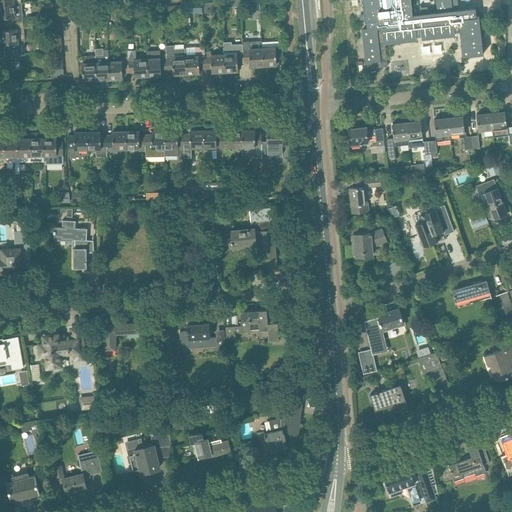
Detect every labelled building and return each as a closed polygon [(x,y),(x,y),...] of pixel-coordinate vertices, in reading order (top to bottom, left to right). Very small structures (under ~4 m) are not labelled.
[(367,29),(362,30),(365,63),(367,63),(368,68),(387,66),(384,42),(417,39),(416,35),(421,35),(422,38),(455,35),(455,31),(460,31),(462,56),(483,54),(479,16),(477,17),(475,8),(458,10),(456,0),(435,0),(437,12),(412,15),(410,0),(362,0),(365,22),(366,22),(367,29)] [(207,11),(207,7),(219,6),(219,2),(203,3),(203,11),(207,11)] [(0,23),(2,24),(23,22),(20,3),(0,4),(0,23)] [(173,15),(183,14),(183,5),(165,6),(166,19),(173,18),(173,15)] [(135,18),(145,17),(144,7),(134,8),(135,18)] [(23,22),(2,24),(3,29),(0,29),(0,35),(1,43),(18,41),(25,41),(23,22)] [(108,39),(115,39),(115,38),(125,38),(125,30),(108,31),(108,39)] [(263,65),(262,48),(261,40),(248,41),(248,45),(242,45),(243,63),(250,62),(250,66),(263,65)] [(19,54),(18,41),(1,43),(2,56),(19,54)] [(238,63),(243,63),(242,45),(242,43),(231,44),(231,41),(223,41),(224,53),(225,71),(238,70),(238,63)] [(173,74),(186,73),(184,48),(173,48),(173,44),(166,45),(167,71),(173,71),(173,74)] [(147,51),(147,58),(148,76),(161,75),(161,71),(167,71),(166,45),(165,45),(166,54),(160,54),(160,50),(147,51)] [(276,59),(282,59),(282,46),(275,46),(275,47),(262,48),(263,65),(276,64),(276,59)] [(61,55),(60,48),(48,49),(48,56),(61,55)] [(184,48),(186,73),(199,73),(199,69),(205,69),(204,56),(198,56),(198,55),(185,56),(185,48),(184,48)] [(103,55),(95,55),(96,79),(109,79),(108,61),(107,49),(102,50),(103,55)] [(211,72),(225,71),(224,53),(210,54),(210,55),(204,56),(205,69),(211,68),(211,72)] [(19,54),(2,56),(4,69),(21,67),(20,57),(19,54)] [(83,80),(96,79),(95,55),(82,56),(83,80)] [(134,76),(148,76),(147,58),(134,58),(134,60),(127,60),(128,73),(134,73),(134,76)] [(128,73),(127,60),(108,61),(109,79),(123,78),(122,73),(128,73)] [(62,74),(62,69),(49,70),(50,78),(51,78),(63,77),(62,74)] [(511,144),(511,126),(507,127),(505,111),(491,112),(492,129),(493,137),(508,135),(509,145),(511,144)] [(492,129),(491,112),(476,114),(478,131),(492,129)] [(447,117),(450,134),(459,133),(460,138),(463,138),(463,137),(466,137),(465,132),(464,132),(463,116),(447,117)] [(436,141),(450,140),(451,140),(450,134),(447,117),(434,119),(436,135),(435,135),(435,140),(436,141)] [(420,120),(405,122),(408,144),(423,142),(423,141),(420,120)] [(394,145),(408,144),(405,122),(392,123),(394,145),(388,145),(389,158),(395,157),(394,145)] [(376,145),(384,144),(382,128),(366,130),(366,127),(348,129),(350,144),(351,147),(360,146),(360,144),(362,143),(368,142),(367,137),(375,136),(376,145)] [(242,146),(242,129),(228,130),(228,133),(222,133),(223,164),(223,156),(226,156),(228,154),(231,153),(232,151),(234,146),(242,146)] [(261,154),(261,133),(255,133),(255,129),(242,129),(242,146),(249,146),(250,154),(261,154)] [(284,138),(282,138),(282,129),(267,129),(268,153),(275,153),(274,152),(282,152),(282,144),(282,143),(284,143),(284,138)] [(184,157),(184,146),(183,134),(178,134),(178,130),(164,131),(164,147),(164,155),(177,155),(177,157),(184,157)] [(183,134),(184,146),(189,146),(189,147),(203,147),(203,130),(190,130),(190,134),(183,134)] [(203,147),(216,147),(216,160),(220,160),(220,164),(223,164),(222,133),(222,132),(216,132),(216,130),(203,130),(203,147)] [(113,135),(106,135),(106,147),(112,147),(112,148),(126,148),(125,131),(112,131),(113,135)] [(139,131),(125,131),(126,148),(139,148),(139,150),(145,149),(144,134),(139,134),(139,131)] [(150,147),(164,147),(164,131),(151,131),(151,134),(144,134),(145,149),(145,156),(150,156),(150,147)] [(74,135),(67,135),(68,156),(78,156),(78,149),(87,149),(87,132),(74,132),(74,135)] [(100,132),(87,132),(87,149),(94,148),(96,156),(106,156),(106,147),(106,135),(101,135),(100,132)] [(466,137),(463,137),(463,138),(465,150),(473,149),(472,136),(466,137)] [(17,162),(19,162),(30,162),(30,138),(17,139),(17,162)] [(43,161),(43,155),(43,138),(30,138),(30,162),(41,162),(41,167),(45,167),(45,164),(45,161),(43,161)] [(56,138),(43,138),(43,155),(43,161),(45,161),(45,164),(63,164),(63,141),(56,141),(56,138)] [(15,162),(17,162),(17,139),(4,139),(4,156),(4,162),(15,162)] [(430,141),(423,141),(423,142),(425,154),(431,153),(431,157),(432,157),(430,141)] [(486,164),(490,176),(497,173),(500,172),(497,163),(486,164)] [(379,176),(365,178),(353,179),(354,187),(350,188),(352,213),(367,211),(365,187),(380,185),(379,176)] [(473,227),(473,228),(488,222),(487,218),(492,217),(492,219),(507,213),(502,200),(505,199),(504,195),(500,197),(494,179),(492,180),(485,182),(486,183),(477,187),(487,214),(471,220),(473,227)] [(204,197),(223,197),(223,180),(219,180),(219,183),(203,183),(204,197)] [(87,193),(88,199),(94,199),(97,195),(97,189),(91,189),(87,193)] [(68,192),(61,192),(61,202),(69,202),(68,192)] [(87,200),(87,199),(87,192),(76,192),(76,195),(72,195),(72,200),(87,200)] [(388,208),(392,218),(400,215),(396,205),(388,208)] [(436,208),(420,213),(421,214),(422,213),(424,220),(415,224),(423,246),(437,241),(435,234),(443,230),(445,234),(454,231),(446,210),(438,214),(436,208)] [(87,230),(76,229),(76,220),(62,220),(62,228),(55,227),(54,240),(55,240),(55,239),(73,241),(73,242),(74,242),(74,241),(75,241),(76,241),(76,249),(73,249),(73,268),(87,267),(87,252),(93,252),(93,242),(86,242),(87,230)] [(354,255),(356,255),(356,256),(373,255),(372,248),(387,242),(382,228),(371,233),(354,234),(354,236),(352,236),(354,255)] [(3,258),(0,258),(0,272),(9,272),(8,268),(32,266),(30,247),(27,247),(25,229),(14,230),(15,244),(11,244),(11,248),(2,249),(3,258)] [(234,245),(229,245),(229,260),(241,259),(241,262),(250,261),(250,259),(258,258),(258,257),(269,256),(268,244),(281,244),(280,230),(282,230),(282,229),(262,230),(262,231),(263,231),(263,233),(233,235),(234,245)] [(157,233),(112,237),(115,277),(129,276),(129,271),(145,270),(144,250),(158,249),(157,233)] [(452,289),(455,300),(465,297),(467,304),(491,297),(486,279),(452,289)] [(511,304),(507,291),(499,294),(502,301),(501,301),(503,306),(504,306),(506,313),(511,310),(511,304)] [(372,318),(364,321),(371,349),(372,354),(373,354),(384,351),(382,342),(379,329),(382,328),(382,329),(403,322),(402,317),(399,308),(392,310),(391,307),(372,313),(374,318),(372,318)] [(241,325),(226,326),(225,326),(226,340),(234,339),(234,333),(250,332),(250,329),(258,329),(258,331),(268,330),(269,341),(279,340),(278,323),(268,324),(267,309),(240,311),(241,325)] [(216,337),(210,337),(209,323),(203,323),(203,322),(199,322),(199,320),(187,321),(188,329),(187,329),(187,331),(179,331),(180,342),(183,345),(188,345),(191,342),(190,339),(203,338),(204,347),(217,346),(216,337)] [(140,322),(105,325),(104,349),(116,349),(116,333),(140,332),(141,335),(148,334),(148,339),(154,338),(153,323),(140,324),(140,322)] [(85,348),(84,341),(82,341),(81,328),(71,329),(72,337),(69,337),(68,335),(67,335),(67,336),(58,337),(57,334),(48,335),(48,334),(42,335),(43,341),(44,341),(44,344),(40,344),(41,356),(46,355),(47,369),(61,367),(60,353),(61,353),(61,355),(70,354),(69,352),(74,352),(74,359),(84,358),(83,349),(85,348)] [(12,369),(23,367),(18,337),(3,340),(3,341),(0,341),(0,365),(11,363),(12,369)] [(93,342),(95,358),(103,357),(101,341),(93,342)] [(170,358),(169,341),(160,342),(162,359),(170,358)] [(504,349),(484,356),(487,365),(491,364),(497,379),(505,376),(505,377),(508,376),(508,375),(511,373),(511,371),(509,363),(507,358),(511,356),(511,345),(504,349)] [(435,386),(448,381),(436,351),(424,355),(435,386)] [(375,364),(362,367),(363,374),(377,371),(375,364)] [(405,400),(400,384),(370,395),(373,402),(376,401),(380,414),(392,410),(392,409),(405,404),(404,400),(405,400)] [(293,437),(294,434),(299,435),(299,434),(298,434),(302,401),(303,401),(303,400),(288,398),(286,412),(291,413),(289,427),(283,429),(280,417),(269,420),(272,431),(265,432),(264,430),(257,432),(261,451),(268,449),(268,451),(269,451),(268,449),(286,445),(286,447),(287,447),(286,443),(289,442),(292,440),(293,437)] [(81,409),(96,408),(95,399),(80,401),(81,409)] [(163,417),(162,406),(150,406),(151,418),(163,417)] [(179,410),(167,411),(169,429),(183,427),(179,410)] [(135,454),(129,455),(130,460),(130,461),(133,470),(139,469),(140,473),(157,469),(160,468),(156,452),(155,447),(157,446),(170,445),(169,431),(154,432),(150,433),(151,444),(143,446),(137,447),(138,453),(137,453),(137,452),(135,452),(135,453),(135,454)] [(511,432),(500,437),(506,452),(501,455),(506,468),(511,465),(511,432)] [(191,443),(195,442),(199,458),(211,455),(211,456),(230,451),(228,440),(221,442),(221,439),(208,442),(207,438),(203,439),(202,433),(188,434),(191,443)] [(489,462),(484,446),(478,448),(476,442),(468,445),(472,457),(448,465),(454,481),(464,477),(475,473),(476,476),(486,472),(483,464),(489,462)] [(62,466),(53,468),(57,483),(64,482),(66,492),(86,487),(84,478),(90,477),(89,474),(102,471),(98,456),(96,449),(78,454),(83,473),(65,477),(62,466)] [(383,483),(386,491),(388,490),(389,491),(391,496),(402,492),(400,487),(414,482),(421,503),(435,498),(424,465),(415,469),(411,471),(409,465),(383,474),(385,482),(383,483)] [(13,480),(6,482),(11,500),(20,498),(21,500),(31,498),(30,496),(40,493),(35,475),(28,477),(27,473),(12,477),(13,480)] [(293,511),(295,508),(284,504),(282,508),(280,507),(277,507),(275,508),(273,500),(261,503),(260,501),(255,502),(256,504),(244,507),(245,511),(293,511)]
